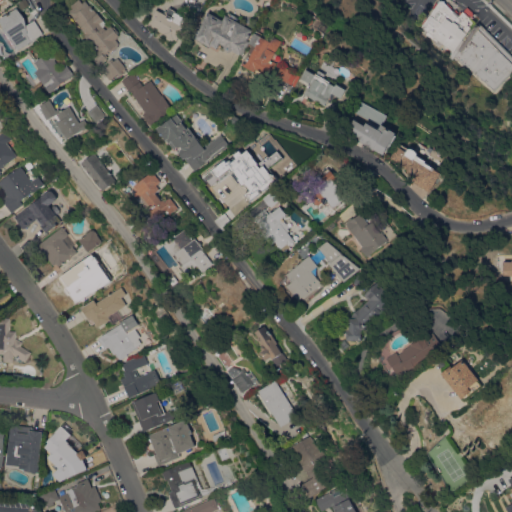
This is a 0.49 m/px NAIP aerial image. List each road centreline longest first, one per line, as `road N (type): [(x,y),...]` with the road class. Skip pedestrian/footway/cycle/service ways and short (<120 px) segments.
road 1 (residential): [(433,511),(50,20),(48,6),(51,0),(241,107),(328,142),(438,225),(468,231),(511,223)]
road 2 (residential): [(374,431),(404,511),(264,449),(201,340),(0,71)]
road 3 (residential): [(142,511),(60,333),(0,254)]
